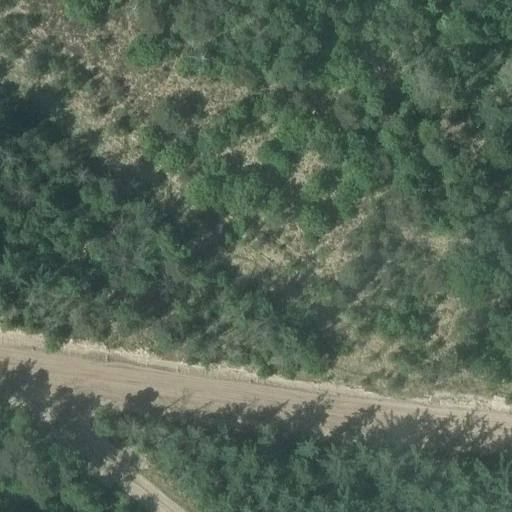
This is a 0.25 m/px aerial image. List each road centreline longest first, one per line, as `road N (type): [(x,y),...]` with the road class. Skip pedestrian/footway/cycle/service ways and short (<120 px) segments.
road 1 (track): [(0,357),(278,404),(511,427)]
road 2 (unknown): [(170,511),(54,409),(29,362)]
